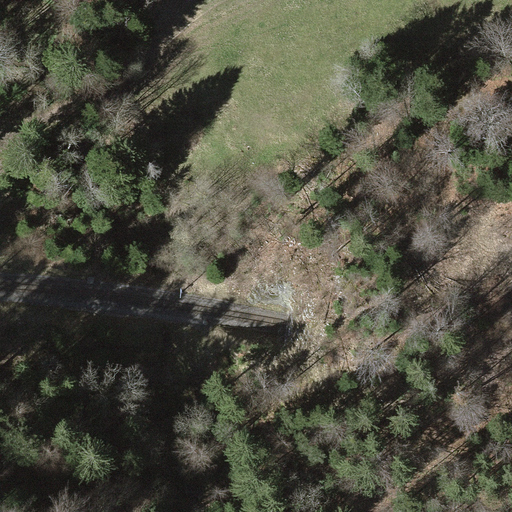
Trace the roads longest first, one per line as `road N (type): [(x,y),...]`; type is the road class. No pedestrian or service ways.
road 1 (track): [(431,0),(446,205),(466,241),(511,257)]
road 2 (track): [(0,144),(119,76),(213,0)]
